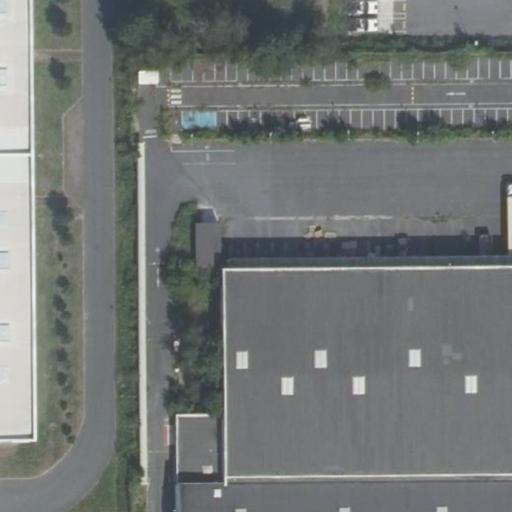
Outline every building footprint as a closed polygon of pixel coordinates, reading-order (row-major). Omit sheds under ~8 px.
[(0,0),(0,444),(23,444),(17,0),(0,0)] [(220,218),(196,218),(196,267),(220,266),(220,264),(220,240),(220,218)] [(220,266),(221,411),(222,482),(175,483),(175,511),(511,511),(511,236),(368,238),(368,263),(220,264),(220,266)] [(368,238),(220,240),(220,264),(368,263),(368,238)] [(175,411),(175,483),(222,482),(221,411),(175,411)]
